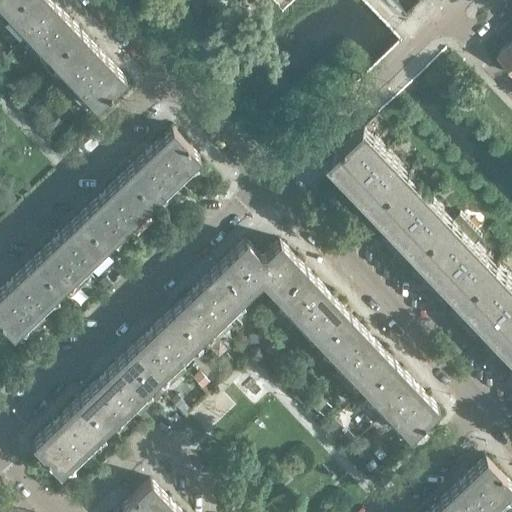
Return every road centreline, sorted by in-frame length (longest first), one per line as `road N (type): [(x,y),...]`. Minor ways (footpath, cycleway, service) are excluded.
road 1 (residential): [(0,430),(250,192),(272,180)]
road 2 (residential): [(487,411),(272,180)]
road 3 (residential): [(272,180),(445,13)]
road 4 (residential): [(0,241),(176,79)]
road 5 (residential): [(83,511),(156,438),(227,511)]
road 6 (residential): [(378,511),(487,411)]
road 7 (residential): [(272,180),(176,79)]
